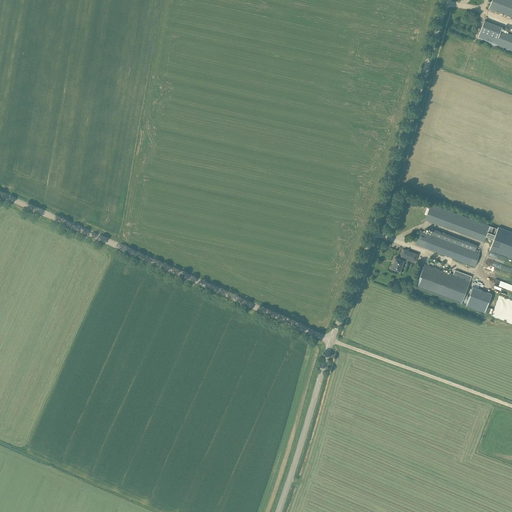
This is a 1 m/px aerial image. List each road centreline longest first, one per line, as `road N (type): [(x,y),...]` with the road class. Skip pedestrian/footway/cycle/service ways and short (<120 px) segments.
road 1 (unclassified): [(331,342),(0,196)]
road 2 (unclassified): [(331,342),(445,0)]
road 3 (unclassified): [(277,511),(331,342)]
